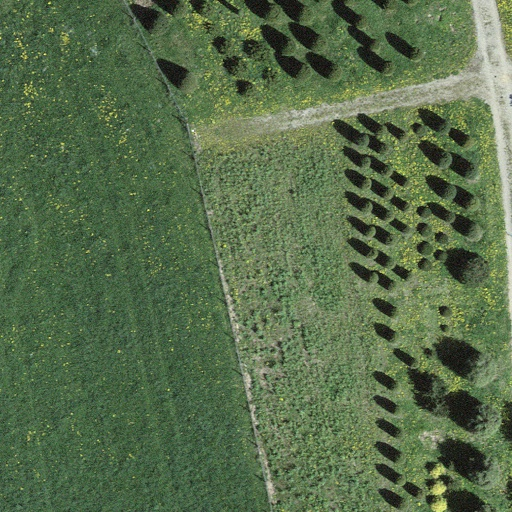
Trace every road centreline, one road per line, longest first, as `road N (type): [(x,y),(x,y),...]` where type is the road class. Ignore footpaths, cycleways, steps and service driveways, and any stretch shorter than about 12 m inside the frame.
road 1 (track): [(472,0),(490,77),(511,445)]
road 2 (track): [(191,138),(511,74)]
